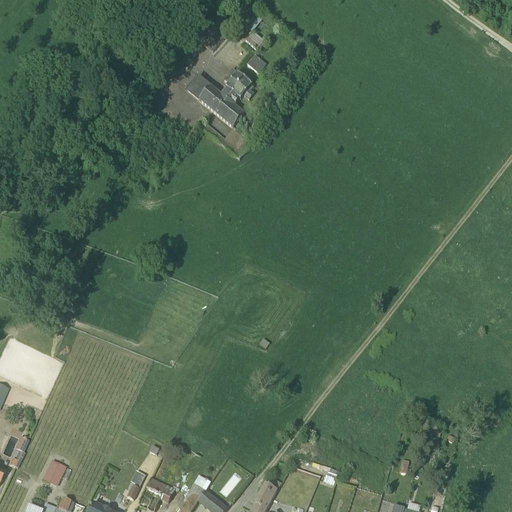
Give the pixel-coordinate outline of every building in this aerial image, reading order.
[(237,0),(228,0),(225,3),(231,9),(237,0)] [(263,21),(240,1),(228,15),(252,35),(263,21)] [(196,41),(212,55),(229,35),(213,22),(196,41)] [(265,44),(253,34),(245,43),(258,53),(265,44)] [(266,67),(255,58),(247,67),(258,76),(266,67)] [(249,102),(254,96),(251,92),(253,90),(251,88),(252,87),(232,71),(223,82),(228,87),(221,96),(198,77),(185,93),(233,131),(234,130),(245,116),(235,108),(243,98),(249,102)] [(256,107),(249,115),(259,124),(266,116),(256,107)] [(239,162),(253,145),(234,130),(233,131),(225,141),(205,125),(200,130),(239,162)] [(26,442),(28,438),(25,436),(23,441),(19,439),(14,451),(23,455),(28,443),(26,442)] [(16,470),(24,456),(18,453),(15,462),(12,461),(9,467),(16,470)] [(57,489),(66,469),(52,462),(42,481),(57,489)] [(409,464),(402,462),(399,475),(406,477),(409,464)] [(452,467),(447,465),(442,482),(447,484),(452,467)] [(141,488),(146,477),(136,473),(131,484),(141,488)] [(199,477),(183,502),(185,503),(194,508),(210,485),(199,477)] [(152,481),(148,488),(171,499),(174,493),(177,494),(179,491),(173,488),(172,490),(169,488),(169,489),(152,481)] [(266,511),(277,493),(265,486),(251,511),(266,511)] [(139,491),(132,487),(127,499),(134,502),(139,491)] [(148,488),(138,508),(147,511),(156,511),(161,503),(168,506),(171,499),(148,488)] [(205,493),(197,504),(208,511),(226,511),(227,511),(205,493)] [(62,500),(58,511),(61,511),(64,511),(68,502),(62,500)] [(71,511),(75,505),(68,502),(64,511),(71,511)] [(191,511),(194,508),(185,503),(181,509),(183,510),(181,511),(191,511)]
